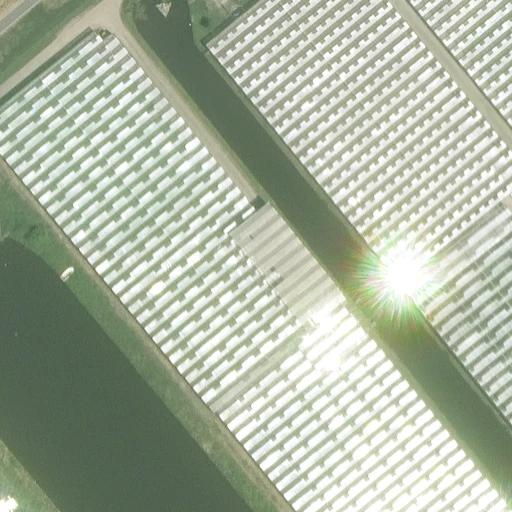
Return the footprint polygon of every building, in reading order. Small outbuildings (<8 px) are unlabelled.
[(511,191),(511,157),(382,0),(263,0),(206,48),(401,285),(511,191)] [(511,0),(405,0),(511,128),(511,0)] [(508,511),(366,336),(365,337),(320,376),(297,344),(309,333),(231,237),(256,216),(111,37),(102,44),(94,34),(0,109),(0,156),(212,415),(214,414),(293,511),(508,511)] [(269,205),(256,216),(231,237),(309,333),(297,344),(320,376),(365,337),(341,308),(347,303),(269,205)] [(511,217),(505,209),(403,290),(511,428),(511,217)] [(0,511),(20,511),(0,486),(0,511)]
